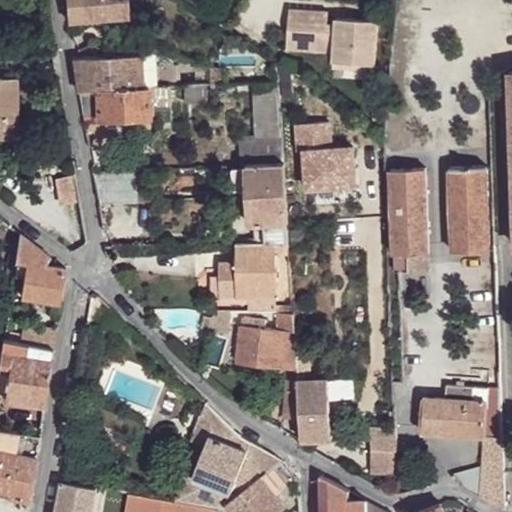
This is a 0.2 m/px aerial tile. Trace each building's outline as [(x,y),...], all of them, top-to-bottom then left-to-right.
[(67,0),(69,19),(130,13),(128,0),(67,0)] [(333,59),(375,61),(378,20),(336,17),(335,24),(327,22),(328,12),(290,9),(288,47),(333,49),(333,59)] [(80,92),(81,91),(81,90),(100,89),(146,86),(144,52),(74,56),(80,92)] [(374,68),(375,61),(333,59),(332,66),(374,68)] [(217,65),(218,81),(236,80),(236,65),(217,65)] [(256,133),(281,133),(278,77),(253,79),(256,133)] [(0,139),(10,139),(9,126),(20,125),(18,78),(0,78),(0,139)] [(202,82),(185,83),(185,90),(185,98),(203,97),(202,82)] [(172,84),(153,85),(153,103),(173,101),(173,91),(172,84)] [(146,86),(100,89),(102,114),(102,117),(154,114),(153,103),(153,85),(146,86)] [(81,91),(85,115),(102,114),(100,89),(81,90),(81,91)] [(334,144),(331,120),(297,121),(298,146),(306,146),(308,186),(360,183),(357,143),(334,144)] [(21,141),(20,125),(9,126),(10,139),(10,142),(21,141)] [(247,163),(283,162),(281,133),(256,133),(239,135),(241,163),(247,163)] [(277,242),(289,241),(283,162),(247,163),(253,242),(277,242)] [(486,164),(451,166),(452,190),(454,250),(490,249),(486,164)] [(94,170),(98,196),(153,193),(152,167),(94,170)] [(391,168),(395,253),(406,252),(409,252),(431,251),(428,190),(427,167),(391,168)] [(78,176),(60,180),(64,204),(82,202),(78,176)] [(52,255),(23,233),(19,261),(29,262),(47,264),(52,255)] [(278,254),(290,253),(289,241),(277,242),(278,254)] [(252,299),(252,310),(280,311),(278,254),(277,242),(253,242),(238,244),(238,262),(225,262),(227,299),(252,299)] [(62,301),(67,267),(47,264),(29,262),(22,295),(62,301)] [(217,318),(213,328),(227,331),(232,310),(219,310),(217,318)] [(279,327),(296,330),(294,311),(280,311),(279,327)] [(244,315),(244,323),(254,324),(255,316),(244,315)] [(217,318),(208,316),(204,327),(212,331),(213,328),(217,318)] [(255,316),(254,324),(267,326),(268,318),(255,316)] [(241,361),(298,367),(298,359),(297,348),(296,330),(279,327),(267,326),(254,324),(244,323),(243,323),(241,361)] [(56,336),(57,329),(26,324),(22,342),(39,345),(41,333),(56,336)] [(54,349),(56,336),(41,333),(39,345),(54,349)] [(22,342),(6,339),(5,346),(2,364),(11,366),(10,373),(6,396),(45,404),(50,378),(51,374),(54,349),(39,345),(22,342)] [(297,348),(298,359),(310,359),(311,347),(297,348)] [(11,366),(2,364),(1,370),(10,373),(11,366)] [(304,436),(304,439),(331,438),(327,376),(299,378),(300,390),(302,416),(304,436)] [(488,386),(488,384),(488,378),(478,377),(477,385),(481,385),(488,386)] [(500,387),(500,384),(488,384),(488,386),(488,391),(487,398),(486,434),(501,436),(500,387)] [(480,391),(481,385),(477,385),(473,385),(472,398),(487,398),(488,391),(480,391)] [(286,417),(302,416),(300,390),(287,391),(286,417)] [(486,434),(487,398),(472,398),(424,395),(422,430),(486,434)] [(243,435),(207,400),(197,426),(192,437),(206,444),(195,472),(188,469),(176,496),(226,506),(228,504),(263,476),(273,468),(283,459),(243,435)] [(40,435),(0,426),(0,448),(37,456),(40,435)] [(395,450),(395,426),(380,427),(381,450),(395,450)] [(37,456),(0,448),(0,492),(30,499),(37,456)] [(66,459),(63,478),(97,484),(98,463),(66,459)] [(296,476),(283,459),(273,468),(285,483),(296,476)] [(397,479),(396,462),(384,463),(385,479),(397,479)] [(454,473),(462,485),(483,497),(485,463),(454,473)] [(320,473),(322,500),(348,499),(350,488),(320,473)] [(278,511),(287,505),(263,476),(228,504),(235,511),(278,511)] [(92,511),(97,484),(63,478),(56,511),(92,511)] [(127,511),(217,511),(224,508),(166,497),(132,490),(127,511)] [(322,500),(321,511),(368,511),(368,498),(348,499),(322,500)] [(392,511),(368,498),(368,511),(392,511)] [(411,511),(450,511),(446,499),(411,511)]
